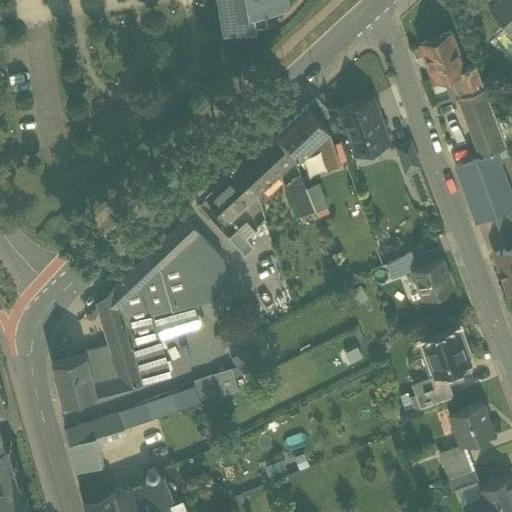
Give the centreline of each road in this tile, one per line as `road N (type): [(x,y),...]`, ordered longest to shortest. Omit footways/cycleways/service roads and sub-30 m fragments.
road 1 (tertiary): [(380,0),(56,296)]
road 2 (residential): [(511,362),(383,0)]
road 3 (tertiary): [(69,511),(31,369),(32,340),(56,296)]
